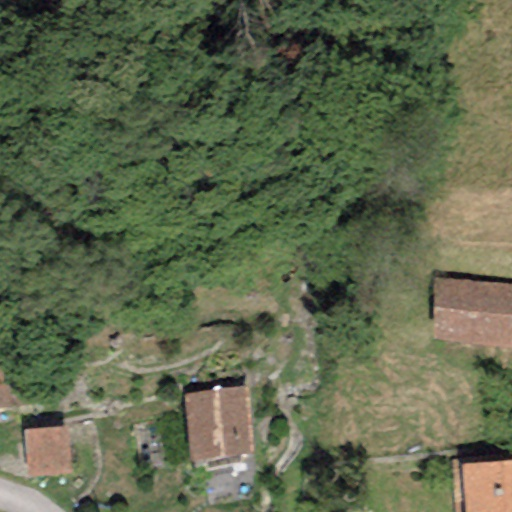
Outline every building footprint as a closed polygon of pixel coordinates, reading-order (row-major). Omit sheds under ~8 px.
[(511,286),(435,278),(428,339),(511,348),(511,286)] [(0,411),(17,410),(16,387),(2,387),(2,370),(0,369),(0,411)] [(244,391),(185,394),(189,459),(248,455),(244,391)] [(22,430),(25,478),(70,476),(67,428),(22,430)] [(511,511),(511,460),(448,464),(451,511),(511,511)]
